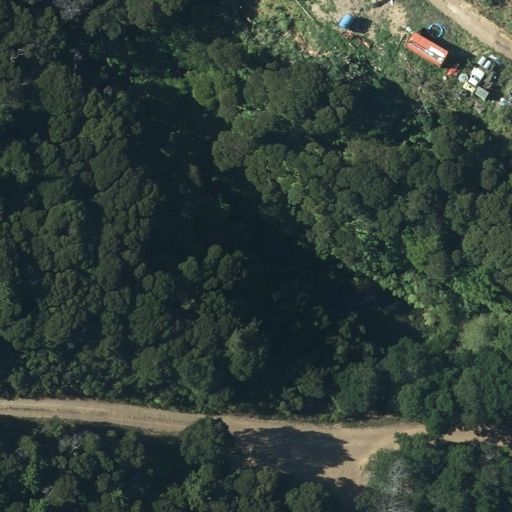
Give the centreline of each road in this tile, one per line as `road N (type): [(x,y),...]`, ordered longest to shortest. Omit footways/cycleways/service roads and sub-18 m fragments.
road 1 (track): [(511,407),(425,376),(322,405),(299,437),(314,504),(323,511)]
road 2 (track): [(299,437),(86,395),(0,396)]
